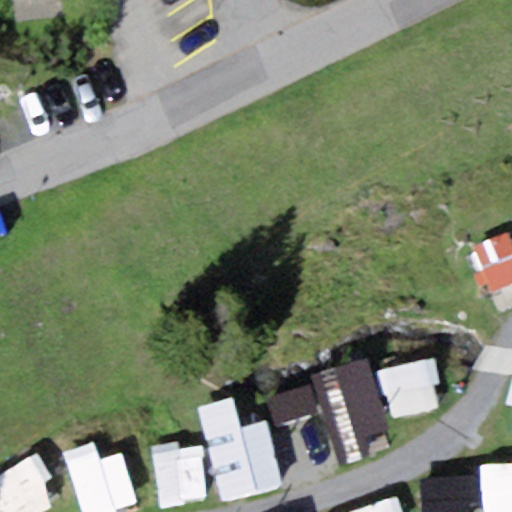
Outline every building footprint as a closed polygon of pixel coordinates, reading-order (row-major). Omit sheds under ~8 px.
[(490,303),(511,294),(511,255),(508,244),(472,258),(490,303)] [(262,410),(300,497),(401,454),(364,366),(262,410)] [(262,422),(210,433),(226,510),(278,499),(262,422)] [(83,511),(138,511),(119,450),(68,466),(83,511)] [(205,505),(198,453),(156,459),(164,511),(205,505)] [(0,482),(0,511),(54,511),(44,471),(0,482)] [(483,511),(511,511),(511,473),(483,474),(483,511)]
